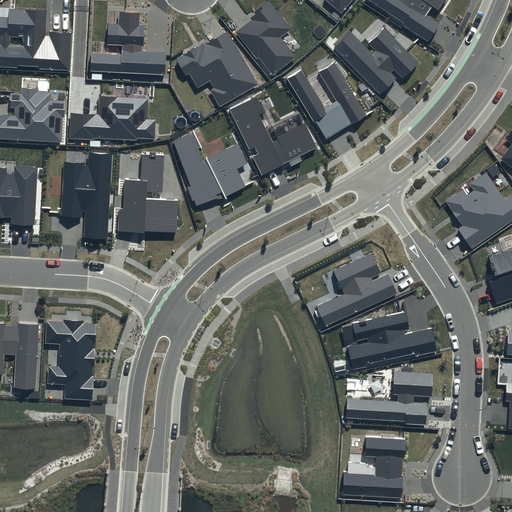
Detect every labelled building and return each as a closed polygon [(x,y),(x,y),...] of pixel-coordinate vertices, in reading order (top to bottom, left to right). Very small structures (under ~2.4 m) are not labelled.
[(292,29),(269,0),(268,0),(253,11),(255,13),(250,18),(252,20),(236,33),(256,59),(259,58),(273,75),(296,57),(281,38),(292,29)] [(325,0),(341,13),(352,0),(325,0)] [(445,0),(367,0),(405,23),(403,26),(429,42),(440,23),(427,15),(433,6),(439,10),(445,0)] [(47,11),(9,9),(9,18),(0,17),(0,35),(1,36),(1,44),(0,44),(0,67),(18,68),(18,66),(40,67),(40,69),(70,71),(72,33),(50,32),(49,36),(45,36),(47,11)] [(118,23),(108,23),(107,44),(123,45),(122,54),(91,53),(90,71),(165,75),(166,52),(144,51),(146,24),(140,24),(140,12),(119,11),(118,23)] [(419,63),(384,28),(369,44),(377,51),(372,55),(351,33),(335,48),(381,94),(397,78),(392,73),(394,70),(403,79),(419,63)] [(228,30),(177,59),(186,75),(189,73),(197,87),(209,81),(214,88),(209,90),(219,108),(260,85),(228,30)] [(367,115),(334,62),(319,72),(337,101),(325,108),(301,70),(287,78),(326,141),(367,115)] [(38,89),(21,88),(20,93),(10,93),(9,108),(14,109),(14,114),(0,113),(0,138),(62,142),(63,117),(65,117),(65,100),(50,99),(51,92),(38,91),(38,89)] [(257,96),(229,110),(249,149),(255,146),(259,154),(254,156),(262,173),(315,147),(304,124),(277,138),(278,140),(273,142),(260,115),(265,112),(257,96)] [(98,115),(71,113),(70,138),(95,140),(96,138),(137,140),(138,138),(155,139),(155,120),(147,119),(148,99),(99,97),(98,115)] [(511,130),(505,139),(511,144),(501,159),(511,167),(511,130)] [(193,133),(173,141),(196,206),(217,198),(216,195),(222,192),(225,198),(245,187),(237,168),(247,163),(237,144),(206,160),(207,162),(204,163),(198,148),(200,148),(193,133)] [(84,163),(64,162),(61,216),(82,217),(83,212),(85,212),(83,237),(108,239),(112,153),(88,151),(88,165),(84,165),(84,163)] [(164,155),(142,154),(141,180),(124,179),(123,209),(119,208),(118,231),(177,234),(179,200),(146,199),(147,191),(162,192),(164,155)] [(35,225),(38,167),(15,166),(14,174),(7,174),(7,168),(0,167),(0,216),(11,217),(11,224),(35,225)] [(511,195),(505,200),(486,172),(470,184),(474,190),(467,195),(463,189),(445,201),(463,226),(459,229),(472,248),(511,220),(511,195)] [(511,249),(490,257),(498,279),(488,282),(496,304),(511,299),(511,249)] [(372,254),(335,271),(345,294),(317,307),(326,326),(398,294),(389,273),(373,280),(372,278),(381,274),(372,254)] [(406,312),(353,324),(356,340),(368,338),(369,343),(348,347),(353,370),(438,352),(432,328),(405,334),(404,331),(410,329),(406,312)] [(46,321),(45,343),(59,344),(58,367),(48,366),(47,384),(65,385),(64,399),(93,401),(97,323),(84,323),(84,321),(63,320),(63,322),(46,321)] [(35,389),(39,324),(18,322),(18,326),(6,326),(7,323),(0,323),(0,373),(3,374),(4,354),(16,355),(14,387),(35,389)] [(434,373),(394,371),(392,395),(397,395),(397,401),(347,399),(346,418),(406,421),(406,423),(426,424),(427,403),(414,402),(415,396),(432,397),(434,373)] [(406,439),(366,437),(365,456),(377,457),(375,474),(344,472),(343,494),(402,498),(403,476),(402,476),(403,458),(405,458),(406,439)]
